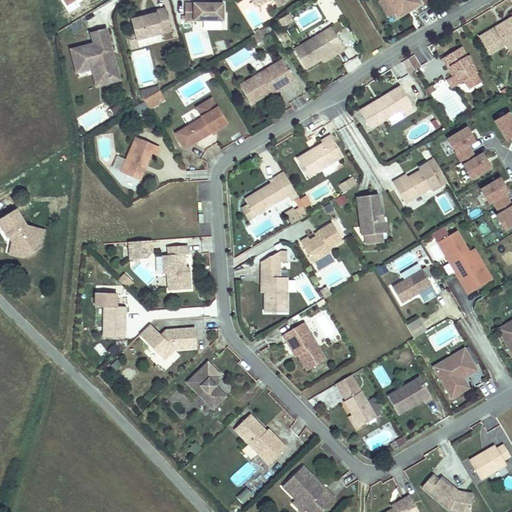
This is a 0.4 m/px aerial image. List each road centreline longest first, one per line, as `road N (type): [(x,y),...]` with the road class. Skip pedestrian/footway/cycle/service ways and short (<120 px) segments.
road 1 (residential): [(511,392),(368,473),(232,337),(223,292),(216,187),(225,161),(480,0)]
road 2 (unclassified): [(206,511),(0,298)]
